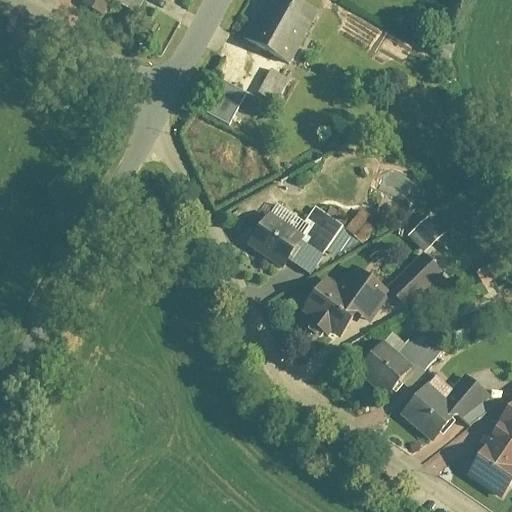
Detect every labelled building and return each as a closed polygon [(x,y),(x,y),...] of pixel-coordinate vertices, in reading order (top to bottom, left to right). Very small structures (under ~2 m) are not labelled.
[(90,0),(85,12),(102,21),(112,0),(90,0)] [(280,0),(274,0),(249,47),(292,69),(318,20),(280,0)] [(271,77),(259,99),(276,108),(288,86),(271,77)] [(223,87),(205,118),(230,133),(249,102),(223,87)] [(323,216),(313,231),(277,207),(247,252),(282,276),(302,246),(325,262),(345,231),(323,216)] [(362,219),(347,239),(363,251),(378,232),(362,219)] [(423,255),(389,294),(414,316),(448,277),(423,255)] [(478,282),(484,293),(502,282),(495,272),(478,282)] [(327,285),(305,318),(347,346),(362,324),(371,331),(390,302),(351,276),(339,293),(327,285)] [(447,355),(427,340),(409,364),(429,379),(447,355)] [(380,351),(359,380),(392,404),(413,374),(380,351)] [(467,385),(448,407),(429,391),(404,422),(436,449),(454,427),(463,435),(489,402),(467,385)] [(498,502),(511,482),(511,402),(496,423),(504,429),(467,478),(498,502)]
